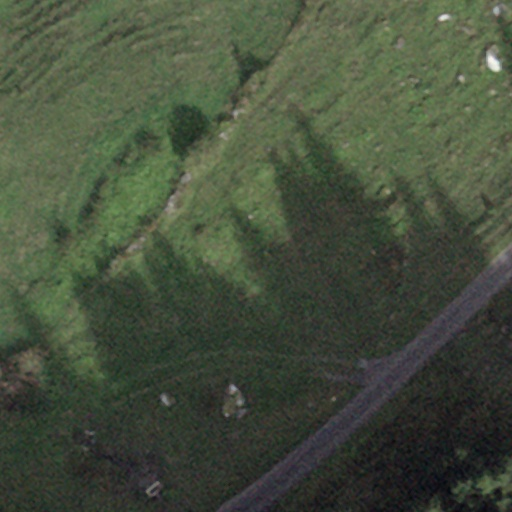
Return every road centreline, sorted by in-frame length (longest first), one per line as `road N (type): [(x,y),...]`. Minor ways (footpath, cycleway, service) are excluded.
road 1 (track): [(0,441),(181,373),(256,362),(392,367)]
road 2 (track): [(511,258),(230,511)]
